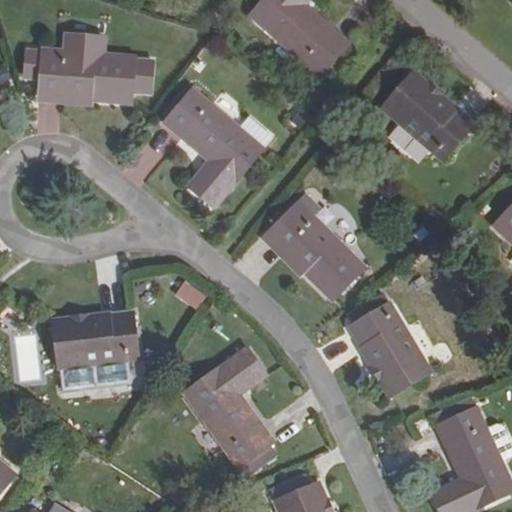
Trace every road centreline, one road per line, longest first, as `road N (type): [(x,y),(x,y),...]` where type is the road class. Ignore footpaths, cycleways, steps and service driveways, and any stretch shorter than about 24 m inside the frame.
road 1 (residential): [(161,235),(257,309),(329,404),(376,511)]
road 2 (residential): [(161,235),(138,202),(73,156),(33,152),(9,163),(0,186)]
road 3 (residential): [(393,0),(511,99)]
